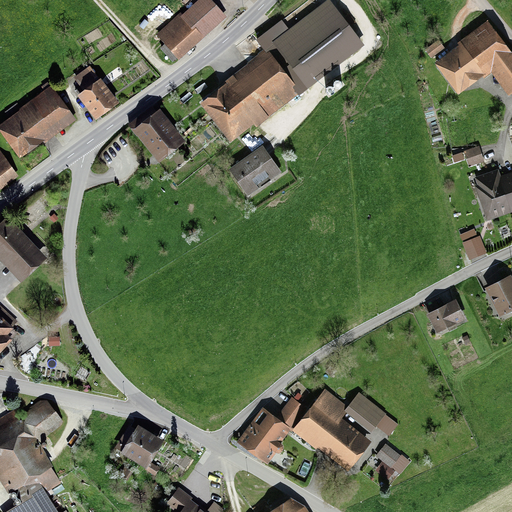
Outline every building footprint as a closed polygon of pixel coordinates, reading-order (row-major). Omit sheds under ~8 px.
[(187,19),(159,43),(174,61),(226,17),(210,0),(199,0),(183,15),(187,19)] [(265,49),(199,100),(231,140),(254,122),(257,125),(298,93),(299,94),(365,43),(331,0),(324,0),(289,27),(282,18),(256,38),(265,49)] [(459,43),(435,60),(442,70),(436,74),(449,91),(455,87),(458,92),(483,75),(484,77),(492,72),(509,96),(511,94),(511,49),(511,50),(489,18),(457,41),(459,43)] [(439,38),(425,48),(431,56),(445,47),(439,38)] [(91,68),(76,79),(85,92),(101,81),(91,68)] [(338,79),(336,80),(335,81),(335,83),(335,85),(335,86),(336,88),(338,89),(339,89),(341,89),(343,88),(344,87),(345,86),(345,84),(345,82),(344,81),(343,80),(341,79),(340,78),(338,79)] [(105,80),(81,97),(98,121),(122,104),(105,80)] [(8,122),(0,127),(0,129),(17,153),(71,114),(48,82),(43,86),(46,91),(34,99),(39,106),(11,126),(8,122)] [(326,86),(325,87),(323,88),(323,90),(323,92),(324,94),(325,95),(326,96),(328,96),(329,96),(331,95),(332,94),(333,93),(333,91),(333,90),(333,88),(331,87),(330,86),(328,86),(326,86)] [(158,106),(132,128),(162,165),(188,143),(158,106)] [(443,140),(441,135),(432,137),(434,143),(443,140)] [(479,145),(464,150),(452,154),(454,161),(466,158),(469,165),(484,160),(479,145)] [(265,147),(230,170),(249,197),(284,174),(265,147)] [(1,151),(0,151),(0,185),(16,173),(1,151)] [(477,178),(483,196),(503,189),(499,177),(497,171),(477,178)] [(511,172),(499,177),(503,189),(509,207),(511,205),(511,172)] [(509,207),(503,189),(483,196),(490,214),(509,207)] [(7,221),(0,227),(0,252),(21,275),(40,257),(7,221)] [(481,238),(463,245),(471,262),(488,255),(481,238)] [(511,281),(510,278),(485,290),(499,319),(511,312),(511,281)] [(454,302),(426,315),(435,336),(463,324),(454,302)] [(0,339),(11,328),(11,327),(16,322),(0,306),(0,339)] [(60,345),(60,335),(49,336),(49,345),(60,345)] [(306,417),(296,430),(346,469),(368,441),(339,419),(345,411),(369,430),(375,423),(384,431),(392,420),(358,393),(346,408),(326,392),(306,417)] [(293,398),(280,417),(291,425),(305,407),(293,398)] [(39,400),(21,412),(39,439),(43,440),(64,422),(49,399),(39,400)] [(46,453),(17,407),(0,417),(0,478),(8,490),(14,486),(23,500),(2,511),(68,511),(66,509),(61,511),(59,511),(46,491),(62,482),(52,466),(53,465),(46,453)] [(287,428),(264,409),(239,440),(267,463),(282,444),(277,440),(287,428)] [(161,445),(134,427),(116,453),(144,471),(161,445)] [(386,447),(376,460),(391,472),(401,459),(386,447)] [(199,511),(190,505),(193,501),(177,490),(165,507),(173,511),(199,511)] [(300,511),(293,499),(271,511),(300,511)]
